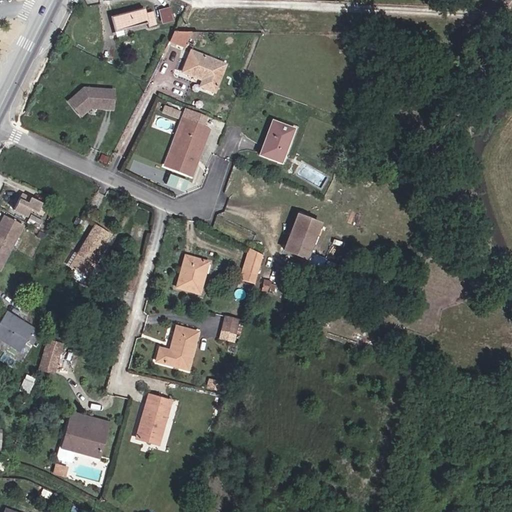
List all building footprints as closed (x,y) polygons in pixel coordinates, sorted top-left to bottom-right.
[(146,7),(110,15),(113,33),(144,25),(145,32),(157,30),(154,11),(147,13),(146,7)] [(165,28),(174,28),(173,19),(164,19),(165,28)] [(174,28),(167,40),(188,47),(196,28),(174,27),(174,28)] [(227,60),(188,47),(179,69),(198,76),(196,82),(215,89),(227,60)] [(114,111),(116,88),(75,84),(73,105),(78,105),(78,108),(114,111)] [(206,123),(210,112),(185,103),(182,114),(206,123)] [(178,117),(180,110),(165,105),(162,112),(178,117)] [(301,121),(277,113),(263,151),(287,160),(301,121)] [(178,143),(169,164),(187,171),(206,123),(182,114),(171,140),(178,143)] [(163,162),(169,164),(178,143),(171,140),(163,162)] [(185,190),(189,181),(171,174),(168,184),(185,190)] [(44,203),(19,190),(11,206),(22,212),(26,206),(39,213),(44,203)] [(0,220),(0,270),(1,271),(25,224),(4,213),(0,220)] [(242,243),(250,230),(219,214),(212,227),(242,243)] [(285,250),(308,257),(318,221),(295,214),(285,250)] [(96,217),(68,260),(80,267),(96,245),(99,246),(112,226),(96,217)] [(264,255),(249,250),(243,270),(258,275),(264,255)] [(208,256),(189,251),(178,289),(197,294),(208,256)] [(126,255),(118,284),(127,286),(135,257),(126,255)] [(265,279),(263,287),(273,291),(276,283),(265,279)] [(0,320),(0,339),(21,351),(35,325),(6,309),(0,320)] [(192,369),(201,329),(179,323),(174,347),(162,344),(157,361),(192,369)] [(239,327),(224,323),(221,339),(234,342),(239,327)] [(35,328),(28,341),(32,343),(39,330),(35,328)] [(106,332),(103,345),(111,347),(115,334),(106,332)] [(56,339),(44,337),(38,363),(49,365),(56,339)] [(29,393),(34,377),(26,375),(21,390),(29,393)] [(221,381),(206,378),(204,387),(218,391),(221,381)] [(148,395),(136,440),(158,446),(170,401),(148,395)] [(73,412),(70,420),(109,430),(111,422),(73,412)] [(109,430),(70,420),(64,446),(101,456),(109,430)] [(0,428),(0,451),(7,452),(11,429),(0,428)]
